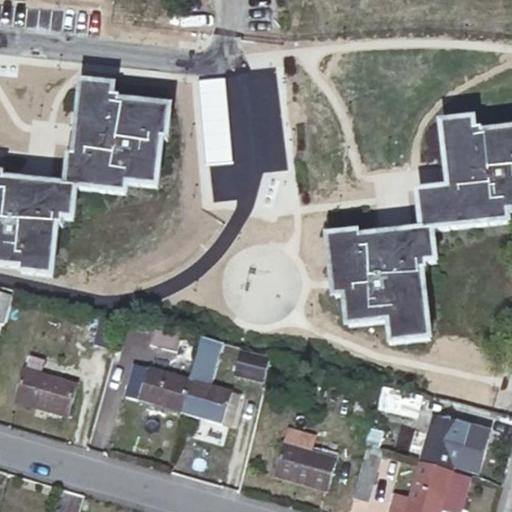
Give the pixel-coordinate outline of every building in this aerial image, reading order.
[(10,178),(0,176),(0,267),(27,270),(26,276),(58,279),(63,227),(68,228),(68,221),(78,222),(81,191),(131,196),(132,187),(163,190),(168,142),(173,143),(176,111),(125,105),(125,101),(117,100),(118,90),(87,86),(79,158),(75,158),(72,189),(9,183),(10,178)] [(476,120),(444,124),(451,188),(420,192),(425,231),(362,237),(362,232),(330,237),(337,295),(346,294),(350,325),(391,320),(393,342),(432,337),(424,270),(429,269),(429,262),(439,261),(435,229),(510,220),(509,211),(511,211),(511,131),(484,134),(483,129),(477,130),(476,120)] [(0,302),(0,332),(3,333),(10,306),(0,302)] [(120,321),(105,317),(96,345),(112,350),(120,321)] [(234,376),(244,379),(250,355),(240,352),(234,376)] [(250,355),(244,379),(263,384),(270,360),(250,355)] [(125,397),(139,401),(148,367),(135,363),(125,397)] [(185,414),(195,380),(149,366),(148,367),(139,401),(185,414)] [(23,369),(14,402),(67,416),(76,384),(23,369)] [(233,391),(195,380),(185,414),(223,425),(233,391)] [(401,392),(388,389),(382,414),(394,417),(401,392)] [(432,402),(405,395),(401,411),(428,418),(432,402)] [(432,421),(421,459),(454,468),(465,430),(432,421)] [(289,424),(274,476),(327,491),(337,458),(308,450),(313,430),(289,424)] [(454,468),(421,459),(413,486),(407,505),(429,511),(441,511),(443,505),(454,469),(454,468)] [(454,469),(443,505),(456,509),(461,506),(471,474),(454,469)] [(407,505),(413,486),(400,481),(394,501),(407,505)] [(372,486),(356,482),(350,506),(365,511),(372,486)]
